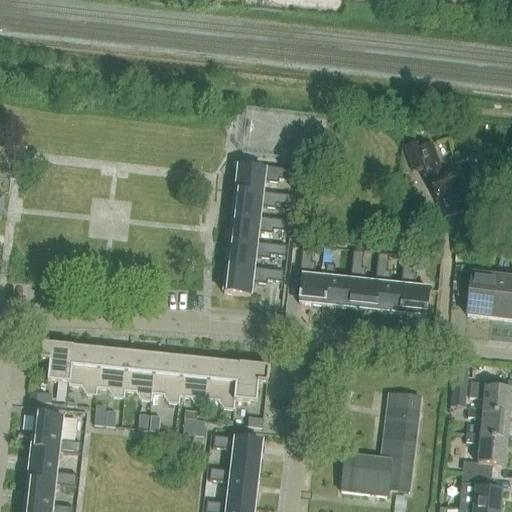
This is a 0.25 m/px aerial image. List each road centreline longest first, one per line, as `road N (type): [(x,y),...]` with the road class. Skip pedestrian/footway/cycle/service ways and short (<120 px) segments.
road 1 (residential): [(0,493),(26,308),(37,299),(313,331)]
road 2 (residential): [(313,331),(511,354)]
road 3 (residential): [(289,511),(313,331)]
